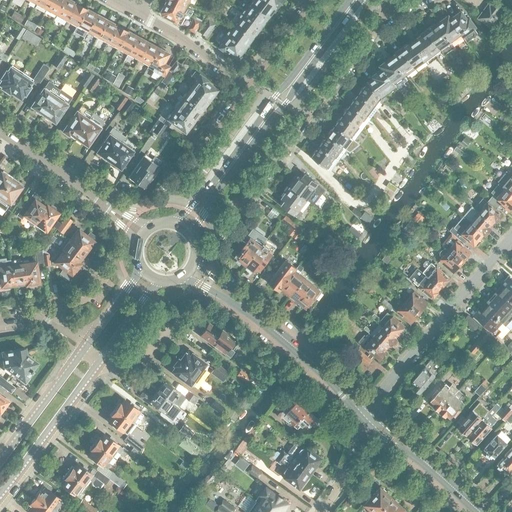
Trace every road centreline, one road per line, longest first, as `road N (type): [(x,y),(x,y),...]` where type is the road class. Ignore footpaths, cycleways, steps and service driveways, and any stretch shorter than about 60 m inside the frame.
road 1 (residential): [(203,212),(249,195),(379,22),(382,0)]
road 2 (secondary): [(203,212),(360,0)]
road 3 (secondary): [(349,0),(194,202)]
road 4 (secondary): [(183,276),(251,315),(368,426)]
road 5 (secondary): [(370,409),(194,262)]
road 6 (residential): [(370,409),(511,237)]
road 7 (tertiary): [(0,495),(98,360)]
road 8 (secondary): [(483,511),(370,409)]
road 9 (tertiary): [(84,350),(0,458)]
road 10 (secondary): [(368,426),(475,511)]
road 11 (residential): [(136,12),(245,89)]
road 12 (residential): [(245,89),(197,152),(194,202)]
road 13 (residential): [(105,204),(0,130)]
